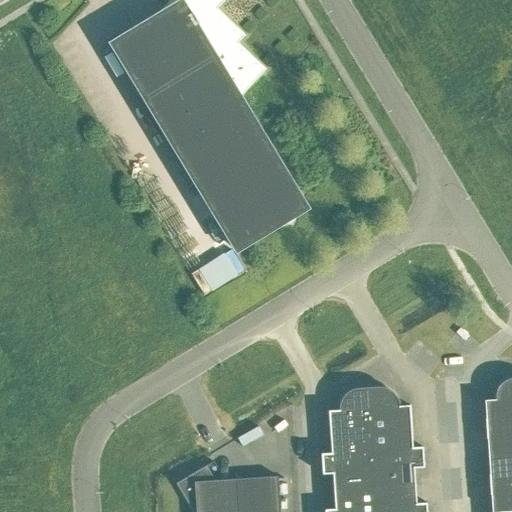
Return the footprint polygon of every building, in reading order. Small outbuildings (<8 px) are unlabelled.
[(162,0),(159,4),(164,8),(160,11),(161,12),(162,11),(163,13),(112,44),(237,251),(307,209),(239,98),(265,70),(237,44),(245,36),(217,9),(224,2),(221,0),(162,0)] [(203,295),(243,270),(231,250),(191,274),(203,295)] [(484,401),(491,511),(511,511),(511,378),(509,379),(505,381),(501,383),(498,387),(496,391),(495,395),(495,400),(484,401)] [(335,509),(325,510),(324,511),(427,511),(427,503),(417,504),(414,469),(424,468),(423,447),(413,448),(410,405),(399,406),(399,404),(398,403),(397,399),(396,397),(394,395),(393,394),(392,392),(390,391),(389,390),(387,389),(385,388),(381,387),(377,387),(357,389),(354,389),(352,390),(350,391),(347,393),(345,395),(343,396),(342,399),(341,400),(340,402),(339,405),(339,406),(339,408),(339,410),(328,411),(331,453),(321,454),(322,475),(332,474),(335,509)] [(280,511),(278,476),(215,481),(206,466),(176,484),(192,511),(280,511)]
